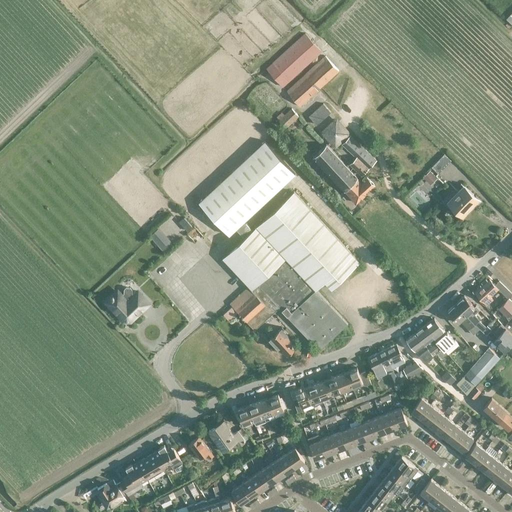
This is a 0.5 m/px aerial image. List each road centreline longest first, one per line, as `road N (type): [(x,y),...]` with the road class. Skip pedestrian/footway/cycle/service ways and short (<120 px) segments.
road 1 (residential): [(33,511),(204,406),(395,331),(511,234)]
road 2 (residential): [(292,489),(403,440),(500,511)]
